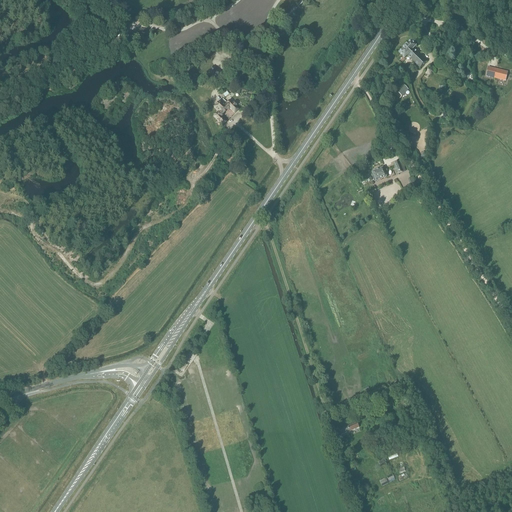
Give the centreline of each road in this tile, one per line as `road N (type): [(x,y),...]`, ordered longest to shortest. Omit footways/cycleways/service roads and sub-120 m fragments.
road 1 (primary): [(214,278),(400,0)]
road 2 (track): [(355,511),(261,209)]
road 3 (track): [(351,77),(511,325)]
road 4 (primary): [(54,511),(133,397)]
road 5 (primary): [(147,382),(214,278)]
